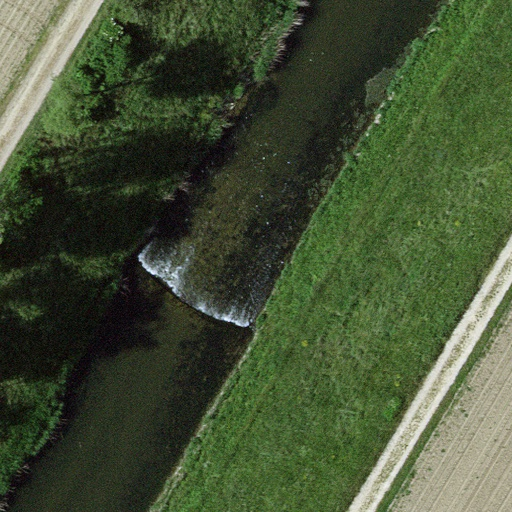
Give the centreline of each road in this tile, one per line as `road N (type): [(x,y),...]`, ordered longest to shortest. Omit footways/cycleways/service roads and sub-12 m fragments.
road 1 (track): [(353,511),(511,247)]
road 2 (track): [(0,142),(85,0)]
